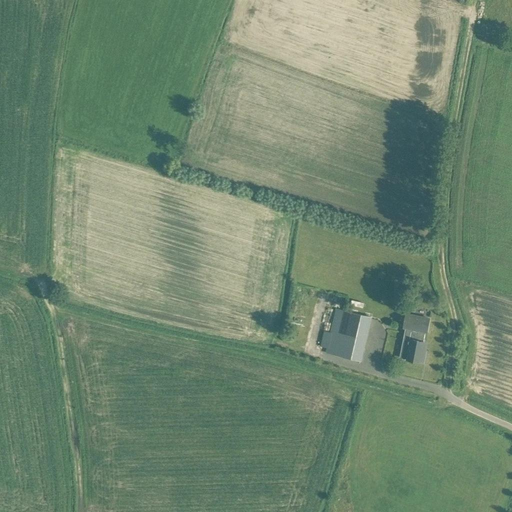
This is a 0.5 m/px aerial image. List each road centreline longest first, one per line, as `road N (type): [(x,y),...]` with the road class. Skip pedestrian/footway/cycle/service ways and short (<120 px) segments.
road 1 (track): [(453,400),(434,408),(53,308),(37,286),(0,271)]
road 2 (track): [(447,394),(455,324),(440,271),(443,209),(474,0)]
road 3 (track): [(78,511),(53,308)]
road 4 (residential): [(511,427),(431,387),(325,357)]
